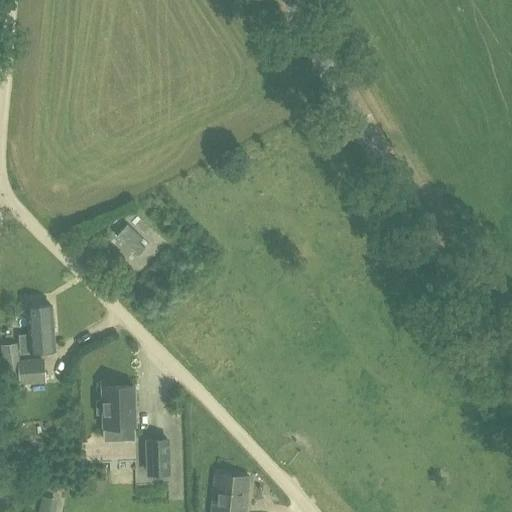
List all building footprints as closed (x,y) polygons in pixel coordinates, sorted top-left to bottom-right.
[(116,236),(138,256),(145,248),(139,243),(143,239),(128,224),(116,236)] [(50,336),(53,336),(51,305),(28,306),(29,336),(20,336),(21,352),(35,351),(35,350),(50,349),(50,336)] [(2,346),(7,378),(21,376),(23,386),(48,383),(45,359),(20,363),(17,344),(2,346)] [(96,401),(97,414),(104,414),(104,426),(123,426),(124,440),(135,440),(133,386),(103,387),(103,400),(96,401)] [(147,440),(149,473),(169,472),(168,440),(147,440)] [(246,511),(250,476),(216,473),(212,511),(246,511)]
